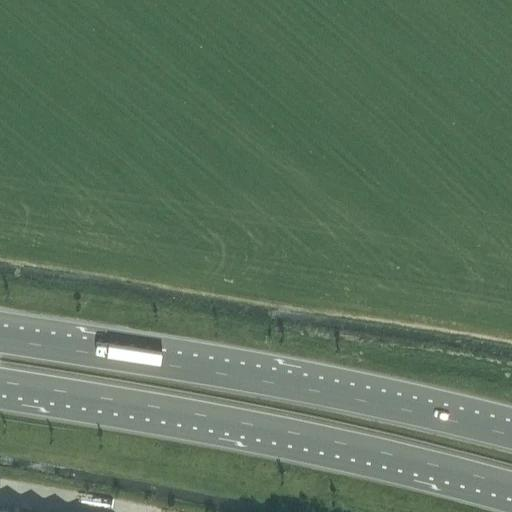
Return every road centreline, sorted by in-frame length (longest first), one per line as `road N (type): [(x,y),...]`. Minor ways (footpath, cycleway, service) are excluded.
road 1 (trunk): [(0,385),(307,440),(511,490)]
road 2 (trunk): [(511,434),(197,365),(0,333)]
